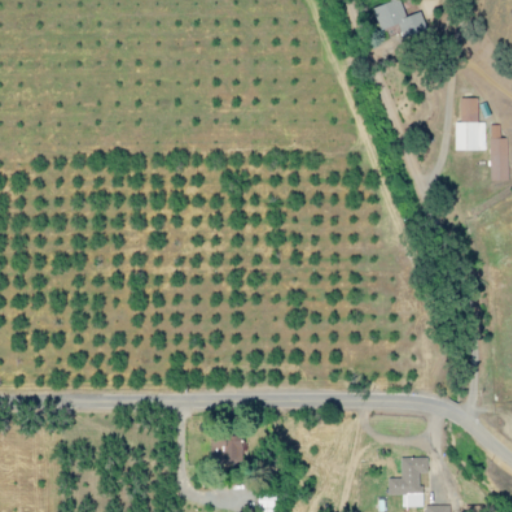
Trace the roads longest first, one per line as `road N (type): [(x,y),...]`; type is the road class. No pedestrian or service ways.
road 1 (residential): [(511,461),(457,417),(414,403),(0,403)]
road 2 (track): [(465,0),(463,32),(445,67),(441,118),(441,166),(473,335),(461,420)]
road 3 (track): [(456,253),(357,0)]
